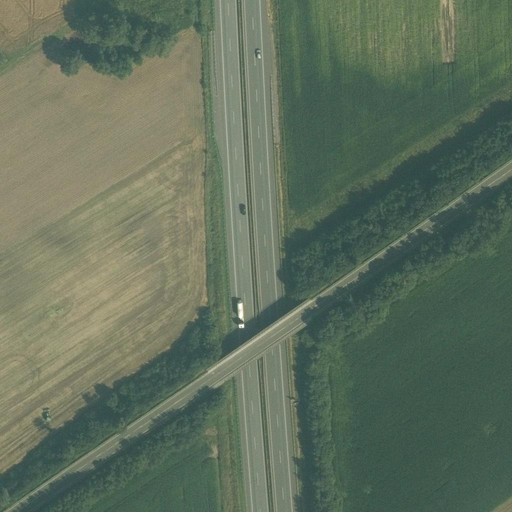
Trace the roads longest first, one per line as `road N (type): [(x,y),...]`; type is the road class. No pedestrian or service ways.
road 1 (tertiary): [(14,511),(511,164)]
road 2 (motorway): [(284,511),(251,0)]
road 3 (motorway): [(226,0),(259,511)]
